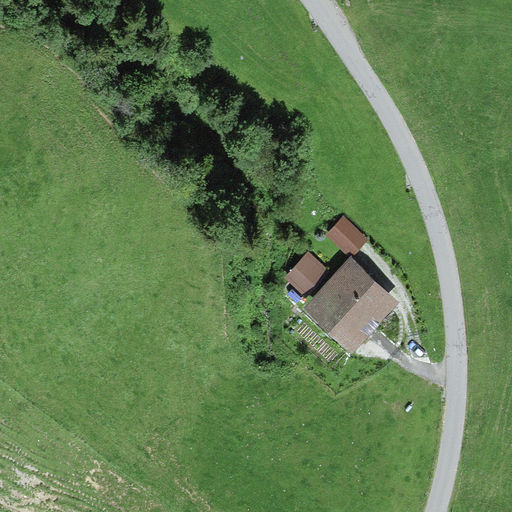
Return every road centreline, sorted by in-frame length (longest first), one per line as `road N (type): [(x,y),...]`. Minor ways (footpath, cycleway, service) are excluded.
road 1 (unclassified): [(435,511),(456,393),(441,250),(397,131),(312,0)]
road 2 (track): [(367,252),(403,297),(419,362),(456,374)]
